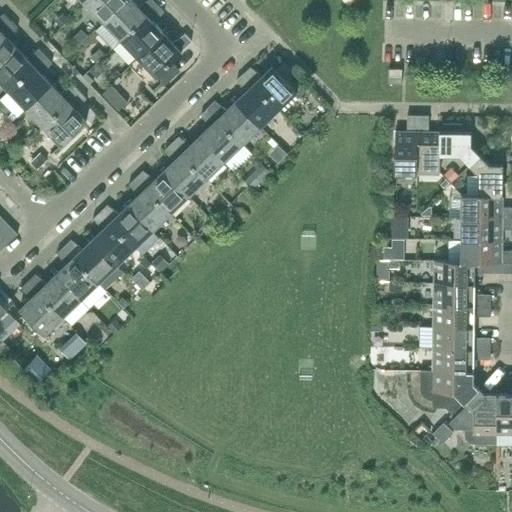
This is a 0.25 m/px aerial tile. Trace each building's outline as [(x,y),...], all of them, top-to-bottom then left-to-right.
[(90,0),(86,4),(103,22),(125,0),(90,0)] [(152,0),(146,0),(138,6),(132,0),(125,0),(103,22),(121,40),(157,5),(152,0)] [(154,23),(164,12),(157,5),(121,40),(138,57),(163,32),(154,23)] [(0,30),(11,20),(4,13),(0,15),(0,30)] [(62,28),(70,20),(63,13),(55,20),(62,28)] [(8,38),(18,27),(11,20),(0,30),(0,64),(17,48),(8,38)] [(79,45),(88,37),(82,31),(73,39),(79,45)] [(163,32),(138,57),(155,75),(154,75),(155,76),(163,84),(164,86),(178,73),(169,63),(171,61),(182,51),(181,50),(191,40),(184,33),(173,42),(163,32)] [(38,49),(26,57),(17,48),(0,64),(0,81),(9,90),(45,56),(38,49)] [(96,63),(105,55),(99,48),(90,57),(96,63)] [(42,74),(52,63),(45,56),(9,90),(25,108),(51,83),(42,74)] [(297,91),(272,66),(272,65),(271,66),(262,75),(250,66),(243,73),(278,108),(296,91),(296,92),(297,91)] [(403,69),(395,69),(389,69),(389,84),(402,84),(403,69)] [(260,125),(278,108),(243,73),(237,79),(245,91),(236,101),(260,125)] [(157,90),(163,84),(155,76),(149,82),(157,90)] [(72,84),(60,93),(51,83),(25,108),(43,126),(79,92),(72,84)] [(76,110),(86,99),(79,92),(43,126),(60,143),(59,144),(60,145),(87,120),(86,119),(85,119),(76,110)] [(226,110),(216,101),(215,100),(208,107),(242,143),(260,125),(236,101),(226,110)] [(224,160),(242,143),(208,107),(201,114),(210,126),(200,135),(224,160)] [(418,173),(418,116),(408,116),(407,132),(396,132),(395,172),(418,173)] [(429,132),(429,116),(418,116),(418,173),(440,173),(440,156),(440,132),(429,132)] [(471,146),(472,132),(440,132),(440,156),(460,156),(470,166),(481,155),(471,146)] [(206,178),(224,160),(200,135),(190,145),(179,135),(172,142),(206,178)] [(188,195),(206,178),(172,142),(165,149),(174,161),(164,170),(188,195)] [(37,169),(48,159),(41,152),(30,162),(37,169)] [(503,165),(490,165),(481,155),(470,166),(479,176),(479,195),(479,196),(503,197),(503,165)] [(451,182),(458,175),(451,167),(444,175),(451,182)] [(155,179),(144,170),(143,170),(136,177),(170,212),(188,195),(164,170),(155,179)] [(152,230),(170,212),(136,177),(129,183),(138,195),(128,205),(152,230)] [(479,196),(479,195),(462,195),(462,218),(511,218),(511,207),(503,207),(503,197),(479,196)] [(107,205),(100,211),(135,247),(142,254),(160,237),(152,230),(128,205),(119,214),(107,205)] [(117,264),(135,247),(100,211),(93,218),(102,230),(93,239),(117,264)] [(0,232),(9,224),(1,216),(0,216),(0,232)] [(511,229),(511,218),(462,218),(461,239),(502,240),(502,229),(511,229)] [(403,235),(404,222),(394,221),(393,234),(403,235)] [(0,250),(18,233),(9,224),(0,232),(0,250)] [(83,249),(72,240),(71,239),(64,246),(99,281),(117,264),(93,239),(83,249)] [(511,250),(502,251),(502,240),(461,239),(461,261),(476,261),(476,262),(511,262),(511,250)] [(386,259),(395,259),(396,245),(386,245),(386,259)] [(81,299),(99,281),(64,246),(58,253),(66,265),(57,274),(81,299)] [(461,261),(435,260),(434,283),(475,283),(475,273),(511,273),(511,262),(476,262),(476,261),(461,261)] [(402,269),(402,261),(391,261),(391,269),(402,269)] [(47,283),(36,274),(29,281),(63,316),(81,299),(57,274),(47,283)] [(46,333),(63,316),(29,281),(22,287),(31,299),(22,308),(21,308),(20,309),(45,335),(46,334),(46,333)] [(402,290),(402,282),(390,282),(390,290),(402,290)] [(475,294),(475,283),(434,283),(434,305),(491,305),(491,295),(475,294)] [(491,316),(491,305),(434,305),(434,326),(475,327),(475,316),(491,316)] [(0,340),(0,341),(18,324),(9,315),(0,324),(0,340)] [(475,337),(475,327),(434,326),(434,348),(490,348),(491,338),(475,337)] [(490,359),(490,348),(434,348),(433,370),(474,370),(474,359),(490,359)] [(37,382),(48,371),(34,357),(23,368),(25,370),(27,372),(37,382)] [(465,403),(480,388),(474,382),(474,370),(433,370),(422,369),(421,387),(422,391),(424,394),(427,397),(431,399),(435,400),(446,400),(446,392),(455,392),(465,403)] [(511,434),(511,377),(508,377),(508,393),(497,393),(497,434),(511,434)] [(468,405),(450,422),(456,427),(467,427),(466,434),(467,437),(469,439),(472,441),(475,442),(493,442),(497,443),(497,434),(497,393),(485,393),(480,388),(473,395),(466,402),(465,403),(468,405)] [(443,443),(454,432),(444,422),(433,433),(443,443)]
